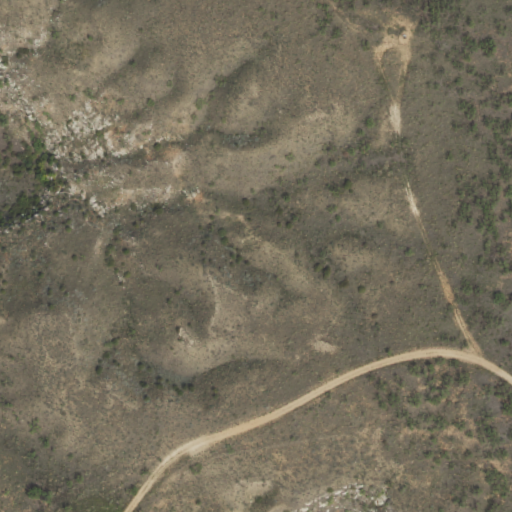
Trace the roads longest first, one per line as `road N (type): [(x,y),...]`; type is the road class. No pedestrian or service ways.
road 1 (track): [(511,381),(466,324),(433,258),(403,170),(379,48),(334,0)]
road 2 (track): [(130,511),(178,455),(392,361),(438,354),(500,372)]
